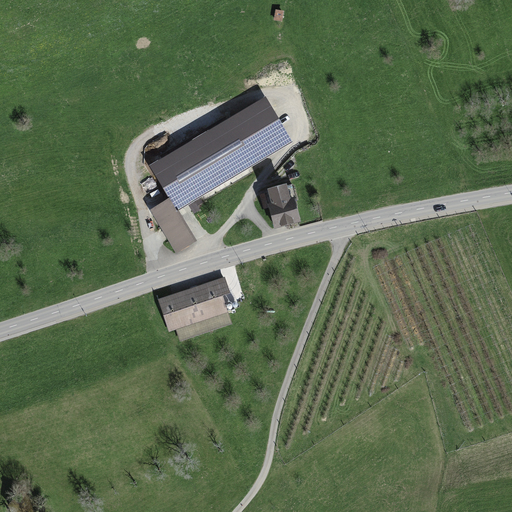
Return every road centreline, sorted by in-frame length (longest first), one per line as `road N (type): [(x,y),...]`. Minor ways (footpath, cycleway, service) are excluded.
road 1 (tertiary): [(0,330),(338,227)]
road 2 (unclassified): [(338,227),(340,244),(277,413),(263,477),(237,511)]
road 3 (tertiary): [(338,227),(511,193)]
